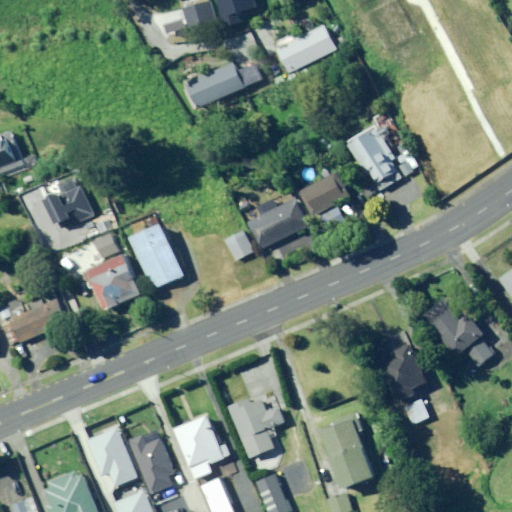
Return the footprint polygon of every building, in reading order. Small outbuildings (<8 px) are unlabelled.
[(193,27),(221,19),(215,0),(213,0),(187,7),(188,12),(192,26),(193,27)] [(222,0),(229,26),(245,21),(244,17),(242,11),(261,6),(259,0),(222,0)] [(282,51),(291,69),(292,72),(340,48),(327,23),(299,38),(282,47),(280,47),(282,51)] [(199,107),(247,87),(236,62),(188,82),(190,86),(199,106),(199,107)] [(401,157),(387,133),(384,128),(381,125),(380,125),(354,140),(374,174),(362,182),(370,195),(383,188),(384,190),(407,176),(397,159),(401,157)] [(0,135),(0,173),(27,163),(15,130),(0,135)] [(40,166),(38,154),(27,157),(30,168),(40,166)] [(413,165),(419,162),(416,156),(409,159),(413,165)] [(318,216),(356,196),(343,170),(305,190),(308,196),(318,216)] [(232,185),(242,180),(238,172),(228,177),(232,185)] [(95,215),(99,214),(86,185),(81,187),(68,193),(68,192),(53,198),(51,199),(55,207),(51,209),(56,221),(61,219),(65,229),(95,215)] [(268,248),(315,224),(301,197),(268,214),(253,221),(267,249),(268,248)] [(115,204),(119,213),(125,210),(121,201),(115,204)] [(251,203),(244,206),(247,211),(254,208),(251,203)] [(331,229),(350,219),(343,206),(324,216),(331,229)] [(138,236),(142,247),(159,288),(191,274),(171,223),(150,231),(138,236)] [(230,239),(240,261),(259,251),(249,230),(230,239)] [(116,233),(100,240),(107,258),(124,250),(116,233)] [(126,303),(128,302),(149,293),(143,278),(144,277),(138,263),(137,263),(132,254),(91,271),(93,275),(95,282),(99,281),(112,311),(127,304),(126,303)] [(25,343),(75,321),(68,303),(67,303),(64,297),(61,299),(53,282),(42,287),(47,299),(37,303),(39,308),(30,312),(25,299),(13,304),(0,309),(5,319),(15,315),(16,318),(15,318),(16,321),(7,324),(16,344),(24,340),(25,343)] [(466,319),(452,302),(449,298),(429,314),(463,356),(486,337),(491,333),(474,312),(466,319)] [(432,382),(418,350),(414,342),(398,350),(400,354),(384,361),(386,367),(402,402),(420,394),(418,388),(432,382)] [(267,399),(263,400),(257,403),(255,397),(234,406),(255,458),(276,450),(281,448),(279,443),(273,429),(277,427),(290,421),(284,405),(272,410),(267,399)] [(432,417),(424,399),(407,406),(415,424),(432,417)] [(386,476),(373,445),(372,446),(367,431),(370,430),(363,412),(339,421),(341,426),(328,431),(335,447),(332,448),(336,459),(338,458),(339,460),(341,459),(345,471),(352,489),(386,476)] [(180,428),(206,492),(223,485),(217,472),(218,472),(215,463),(217,462),(218,463),(230,458),(230,457),(236,454),(232,443),(226,446),(213,414),(196,422),(193,423),(180,428)] [(182,467),(168,433),(166,434),(163,425),(160,426),(148,431),(147,430),(132,437),(150,480),(163,475),(164,478),(174,474),(173,471),(182,467)] [(105,511),(89,474),(83,476),(80,470),(54,481),(56,487),(51,490),(57,503),(51,505),(54,511),(105,511)] [(115,486),(126,511),(155,511),(156,511),(138,470),(135,472),(113,481),(115,486)] [(291,511),(295,511),(281,475),(260,484),(271,511),(291,511)] [(332,500),(332,501),(335,511),(358,511),(352,493),(332,500)] [(41,511),(36,498),(22,503),(18,505),(16,506),(18,511),(41,511)] [(188,511),(209,511),(206,502),(196,506),(188,511)]
